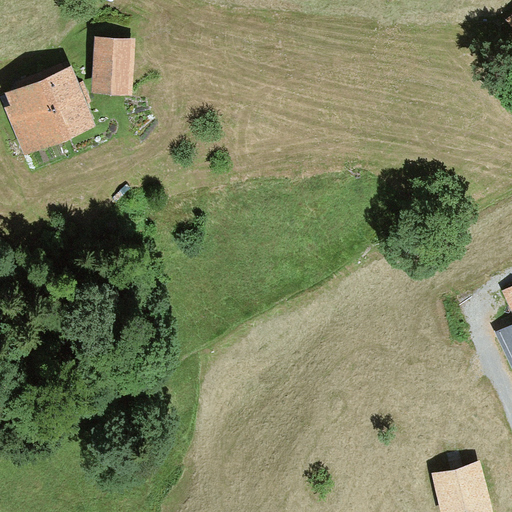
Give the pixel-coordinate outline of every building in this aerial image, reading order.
[(511,10),(503,17),(511,28),(511,10)] [(135,38),(94,35),(91,90),(132,93),(135,38)] [(72,65),(4,92),(29,154),(97,126),(72,65)] [(511,282),(501,288),(511,312),(511,282)] [(511,321),(495,330),(511,365),(511,321)] [(475,511),(493,507),(478,456),(429,469),(440,511),(475,511)]
